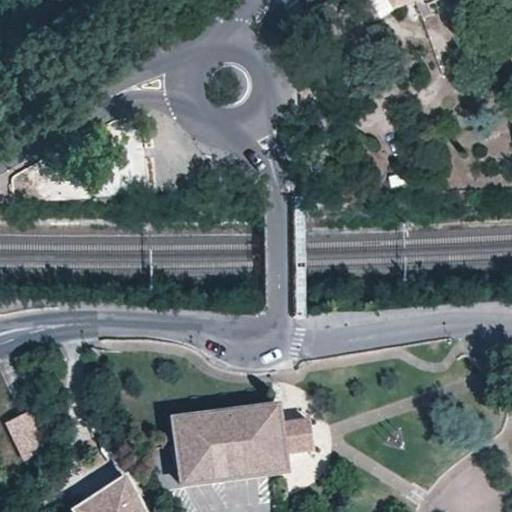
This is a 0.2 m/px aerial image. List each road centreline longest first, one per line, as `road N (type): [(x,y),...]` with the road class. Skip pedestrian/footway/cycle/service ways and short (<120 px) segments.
road 1 (tertiary): [(278,339),(85,322),(0,334)]
road 2 (residential): [(278,339),(511,329)]
road 3 (tertiary): [(275,188),(278,339)]
